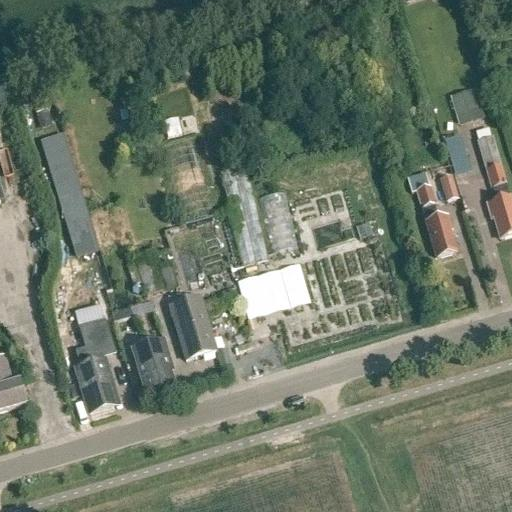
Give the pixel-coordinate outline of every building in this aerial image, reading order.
[(475,94),(450,101),(456,121),(481,114),(475,94)] [(43,104),(33,107),(36,117),(46,114),(43,104)] [(459,176),(474,171),(462,136),(448,140),(459,176)] [(509,202),(491,142),(478,147),(492,193),(495,192),(499,205),(486,209),(491,224),(495,223),(501,244),(511,240),(511,210),(509,202)] [(246,171),(221,176),(243,271),(268,265),(246,171)] [(429,192),(425,178),(407,184),(411,198),(416,196),(425,227),(432,248),(433,248),(437,263),(455,258),(449,236),(453,235),(448,220),(437,223),(433,210),(435,210),(430,191),(429,192)] [(447,207),(457,203),(451,181),(440,184),(447,207)] [(286,193),(266,198),(281,254),(301,248),(286,193)] [(165,296),(158,272),(154,257),(135,263),(136,266),(127,268),(133,289),(142,287),(147,301),(165,296)] [(158,272),(165,296),(177,293),(170,269),(158,272)] [(239,282),(251,322),(293,310),(281,270),(239,282)] [(185,365),(216,356),(200,303),(169,312),(185,365)] [(130,312),(112,317),(114,326),(133,321),(130,312)] [(115,356),(105,325),(79,334),(85,354),(75,357),(80,372),(76,373),(90,419),(113,412),(106,387),(111,386),(103,360),(115,356)] [(162,346),(132,355),(146,401),(173,392),(169,377),(172,376),(162,346)] [(0,416),(25,409),(18,386),(12,388),(4,360),(0,361),(0,416)]
